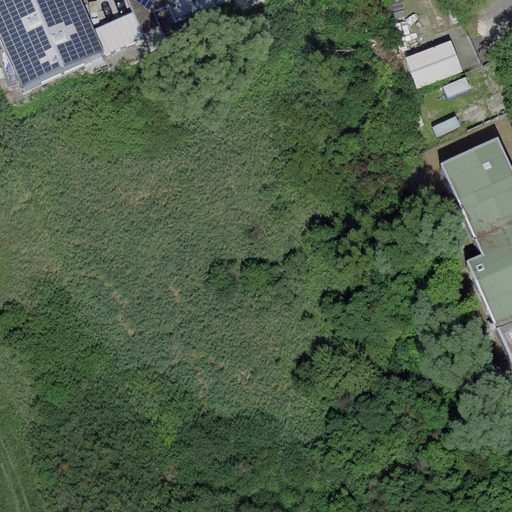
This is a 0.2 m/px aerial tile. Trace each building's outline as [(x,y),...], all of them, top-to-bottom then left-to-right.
[(0,0),(0,39),(24,94),(145,41),(135,17),(94,35),(78,0),(0,0)] [(170,10),(165,0),(127,0),(135,17),(144,39),(161,31),(155,16),(170,10)] [(165,0),(170,10),(176,25),(234,0),(165,0)] [(451,49),(408,66),(418,93),(461,76),(451,49)] [(511,370),(511,176),(499,147),(442,173),(483,264),(467,271),(511,370)]
